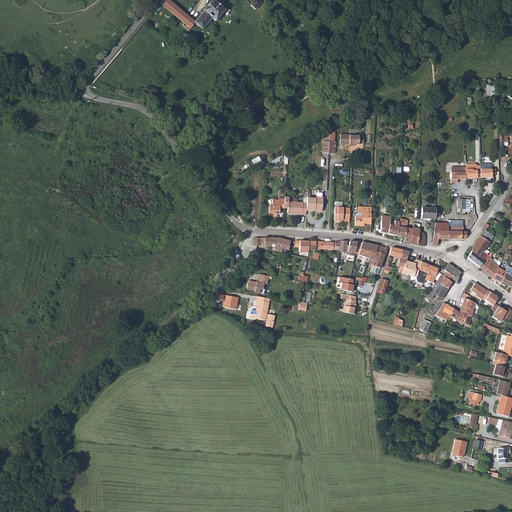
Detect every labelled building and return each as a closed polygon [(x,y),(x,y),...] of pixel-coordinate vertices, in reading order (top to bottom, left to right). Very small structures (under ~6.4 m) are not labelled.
[(194,22),(168,0),(162,0),(160,3),(189,28),(194,23),(202,29),(211,18),(215,21),(224,10),(212,0),(211,0),(203,11),(194,22)] [(260,0),(254,0),(250,6),(255,9),(260,3),(259,2),(260,0)] [(308,20),(306,25),(314,30),(317,24),(308,20)] [(486,96),(497,95),(496,84),(486,85),(486,96)] [(349,135),(340,135),(339,144),(349,145),(353,145),(358,145),(358,144),(363,144),(363,138),(358,138),(358,136),(349,136),(349,135)] [(465,169),(465,172),(471,172),(471,173),(476,173),(476,180),(481,180),(481,171),(481,168),(465,168),(465,169)] [(465,169),(453,170),(453,174),(450,174),(450,184),(456,184),(456,182),(465,181),(465,180),(465,172),(465,169)] [(492,171),(481,171),(481,180),(492,180),(492,177),(496,177),(496,172),(492,172),(492,171)] [(471,172),(465,172),(465,180),(476,180),(476,173),(471,173),(471,172)] [(283,209),(288,210),(288,213),(293,213),(293,215),(306,215),(306,211),(306,203),(289,202),(289,198),(284,197),(284,202),(283,209)] [(322,198),(307,197),(306,203),(306,211),(321,212),(322,198)] [(283,209),(284,202),(272,201),(271,207),(268,207),(268,214),(272,215),(272,217),(276,218),(277,215),(279,215),(279,209),(283,209)] [(345,223),(349,223),(350,209),(342,208),(342,207),(335,207),(334,221),(339,222),(341,220),(345,220),(345,222),(345,223)] [(366,224),(370,224),(371,209),(371,207),(358,207),(358,212),(363,212),(362,217),(355,217),(355,225),(364,225),(364,223),(366,222),(366,224)] [(421,219),(435,220),(435,218),(435,208),(421,208),(421,219)] [(380,232),(396,236),(399,222),(394,221),(394,223),(393,226),(390,225),(390,223),(391,217),(378,215),(378,219),(381,219),(380,232)] [(498,226),(500,224),(490,218),(488,221),(498,226)] [(404,237),(403,243),(409,244),(412,230),(406,228),(407,221),(400,219),(399,222),(396,236),(404,237)] [(440,239),(447,239),(448,221),(448,219),(443,220),(443,224),(436,224),(436,222),(434,222),(434,227),(434,232),(432,244),(432,245),(437,245),(437,242),(440,242),(440,239)] [(453,239),(464,239),(466,236),(466,232),(462,232),(462,227),(455,227),(455,221),(454,221),(453,239)] [(417,225),(414,223),(412,230),(409,244),(418,246),(418,245),(424,247),(426,231),(416,229),(417,225)] [(488,225),(486,224),(483,229),(484,230),(480,237),(479,236),(472,246),(471,251),(467,258),(479,267),(486,256),(486,255),(482,252),(484,249),(486,246),(489,248),(491,244),(489,243),(493,237),(486,232),(490,226),(488,225)] [(274,238),(265,238),(260,238),(255,238),(255,246),(259,246),(262,246),(278,247),(277,251),(281,252),(282,248),(285,249),(289,250),(291,241),(280,238),(274,238)] [(299,251),(308,252),(308,250),(309,241),(299,241),(299,247),(299,251)] [(333,242),(309,241),(308,250),(310,250),(308,258),(318,259),(318,253),(314,253),(314,250),(318,251),(320,250),(320,248),(332,250),(333,242)] [(334,242),(333,242),(332,250),(339,251),(341,241),(335,241),(334,242)] [(361,242),(358,255),(369,258),(373,259),(377,246),(361,242)] [(372,266),(380,268),(387,248),(377,246),(373,259),(372,266)] [(399,271),(402,272),(406,261),(406,260),(400,258),(402,250),(391,247),(388,255),(399,258),(396,265),(401,266),(399,271)] [(400,258),(406,260),(409,252),(402,250),(400,258)] [(344,254),(342,265),(340,273),(354,276),(355,268),(358,257),(344,254)] [(431,266),(433,258),(423,255),(421,261),(421,262),(422,263),(431,266)] [(492,260),(486,256),(479,267),(492,278),(497,268),(497,267),(500,262),(493,258),(492,260)] [(412,263),(406,261),(402,272),(401,275),(405,276),(409,275),(417,277),(422,263),(421,262),(421,261),(416,260),(415,264),(412,263)] [(431,266),(422,263),(417,277),(416,279),(424,281),(424,280),(430,282),(430,284),(432,284),(432,283),(433,283),(435,276),(438,268),(431,266)] [(445,271),(442,276),(440,275),(436,282),(448,289),(451,282),(451,281),(453,279),(457,282),(460,273),(448,264),(443,270),(445,271)] [(506,272),(497,268),(492,278),(491,279),(500,284),(505,275),(510,277),(511,273),(511,271),(509,270),(508,271),(507,271),(506,272)] [(506,285),(511,288),(511,286),(511,273),(510,277),(505,275),(500,284),(505,286),(506,285)] [(268,278),(268,276),(259,274),(258,278),(259,278),(259,281),(258,283),(256,282),(248,281),(246,289),(254,291),(254,293),(260,294),(261,289),(263,290),(262,295),(264,295),(265,290),(263,290),(264,285),(267,285),(268,278)] [(359,280),(359,285),(363,285),(364,281),(367,282),(368,278),(357,276),(356,280),(359,280)] [(352,280),(339,277),(338,283),(341,283),(340,285),(341,287),(341,290),(351,292),(353,285),(351,285),(352,280)] [(388,281),(381,279),(380,281),(379,286),(377,290),(384,292),(388,281)] [(437,298),(441,300),(448,289),(436,282),(435,281),(429,291),(427,296),(432,298),(434,294),(438,296),(437,298)] [(483,298),(487,290),(476,283),(471,290),(477,294),(476,295),(482,299),(483,298)] [(487,290),(483,298),(494,305),(495,304),(499,298),(488,289),(487,290)] [(237,308),(238,296),(218,294),(218,298),(223,299),(223,307),(237,308)] [(343,303),(341,312),(354,314),(355,306),(354,306),(354,304),(355,300),(355,297),(341,294),(340,299),(344,300),(343,303)] [(433,299),(432,298),(427,296),(423,295),(418,312),(427,316),(432,303),(433,299)] [(475,303),(469,301),(466,299),(464,298),(460,311),(467,313),(466,315),(471,316),(475,303)] [(267,321),(268,303),(257,301),(256,306),(259,307),(258,314),(251,313),(250,320),(267,321)] [(306,311),(308,303),(300,301),(298,309),(306,311)] [(439,316),(446,320),(447,319),(453,309),(443,302),(436,315),(438,317),(439,316)] [(503,317),(507,311),(495,304),(494,305),(491,310),(495,312),(493,317),(501,322),(503,317)] [(511,311),(508,308),(507,311),(503,317),(510,321),(509,322),(511,323),(511,311)] [(472,322),(474,317),(471,316),(466,315),(467,313),(460,311),(459,313),(453,309),(447,319),(449,320),(450,319),(455,322),(456,320),(460,323),(461,323),(464,324),(465,324),(468,325),(470,321),(472,322)] [(395,316),(393,324),(402,326),(404,319),(395,316)] [(426,332),(431,321),(424,318),(419,329),(426,332)] [(500,330),(486,325),(485,327),(499,333),(500,330)] [(507,335),(502,354),(507,355),(511,356),(511,334),(511,335),(511,337),(507,335)] [(496,352),(493,364),(495,365),(503,367),(504,363),(505,363),(507,355),(502,354),(496,352)] [(503,367),(495,365),(493,374),(505,377),(506,373),(503,372),(504,367),(503,367)] [(500,381),(497,395),(500,395),(507,397),(511,384),(500,381)] [(481,394),(466,390),(465,396),(480,400),(481,394)] [(498,405),(496,414),(508,417),(510,412),(508,411),(509,408),(510,402),(511,403),(511,401),(511,398),(507,397),(500,395),(498,405)] [(475,424),(477,415),(471,413),(469,423),(469,427),(476,429),(477,425),(475,424)] [(510,431),(511,423),(511,422),(502,420),(500,431),(499,435),(498,435),(497,438),(507,440),(508,440),(509,440),(510,440),(510,439),(511,433),(510,433),(511,431),(510,431)] [(466,442),(454,439),(450,455),(461,458),(462,454),(463,454),(466,442)] [(482,441),(475,440),(473,448),(480,449),(482,441)] [(509,447),(498,448),(499,462),(507,462),(506,457),(507,457),(507,452),(509,452),(509,447)]
